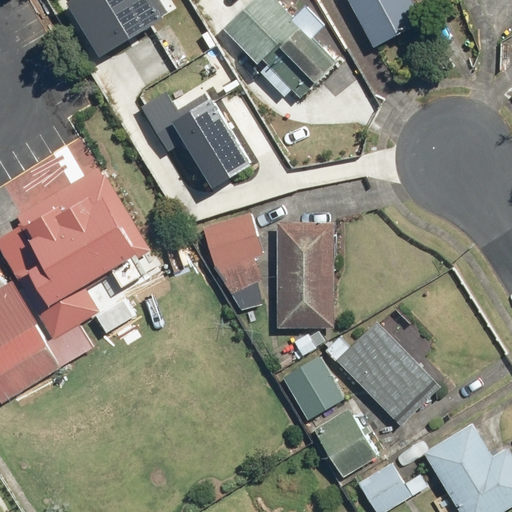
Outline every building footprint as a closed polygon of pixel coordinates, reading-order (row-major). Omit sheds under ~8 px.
[(78,0),(91,21),(127,0),(78,0)] [(127,0),(91,21),(107,49),(179,7),(174,0),(127,0)] [(299,86),(304,81),(287,59),(299,50),(325,79),(347,58),(312,23),(310,26),(284,0),(256,0),(232,24),(262,63),(270,57),(274,62),(266,68),(287,95),(299,86)] [(421,0),(358,0),(380,44),(431,19),(421,0)] [(147,102),(173,144),(190,134),(218,180),(253,159),(212,91),(182,109),(170,89),(147,102)] [(151,239),(105,167),(0,233),(0,243),(61,338),(102,312),(83,282),(151,239)] [(256,210),(207,224),(219,265),(238,292),(267,278),(261,255),(269,253),(256,210)] [(343,220),(285,219),(284,325),(342,326),(343,220)] [(345,332),(330,347),(406,425),(385,437),(393,451),(422,434),(414,420),(451,384),(384,315),(356,342),(345,332)] [(63,366),(35,322),(0,344),(0,396),(4,404),(63,366)] [(360,388),(325,352),(298,379),(333,415),(360,388)] [(38,395),(46,409),(79,390),(71,376),(38,395)] [(355,402),(319,426),(351,475),(387,451),(355,402)] [(430,448),(455,488),(435,500),(442,511),(508,511),(511,510),(511,443),(500,451),(480,418),(430,448)] [(397,461),(362,481),(382,511),(387,511),(433,485),(425,472),(409,481),(397,461)]
